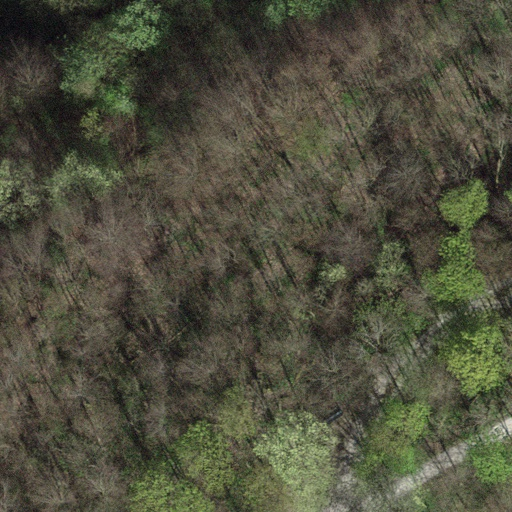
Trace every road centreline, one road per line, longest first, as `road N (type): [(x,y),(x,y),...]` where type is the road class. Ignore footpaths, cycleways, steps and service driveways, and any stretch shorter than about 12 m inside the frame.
road 1 (track): [(342,511),(363,432),(394,381),(443,331),(511,288)]
road 2 (track): [(0,84),(163,0)]
